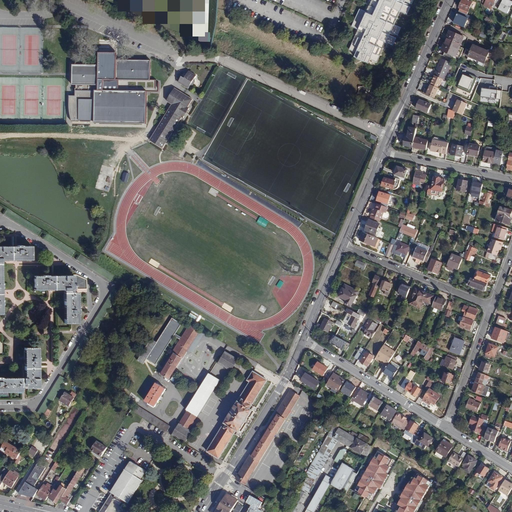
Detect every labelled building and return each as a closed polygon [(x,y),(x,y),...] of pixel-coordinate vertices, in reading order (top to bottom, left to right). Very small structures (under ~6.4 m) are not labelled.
[(371,0),(366,11),(360,9),(352,26),(358,29),(349,49),(356,52),(354,56),(368,62),(370,58),(377,62),(386,42),(393,44),(396,38),(389,35),(391,31),(397,34),(400,27),(393,24),(400,10),(407,14),(410,7),(403,4),(405,0),(411,3),(413,0),(371,0)] [(429,10),(431,0),(419,0),(418,4),(419,4),(418,7),(429,10)] [(461,8),(460,12),(467,15),(472,3),(466,0),(462,0),(459,8),(461,8)] [(484,6),(494,11),(497,4),(499,0),(483,0),(483,2),(485,3),(484,6)] [(499,0),(497,4),(500,6),(499,9),(508,13),(511,4),(511,2),(507,0),(499,0)] [(460,12),(459,11),(454,23),(464,27),(469,16),(467,15),(460,12)] [(450,31),(445,41),(459,47),(464,37),(450,31)] [(502,31),(498,38),(504,41),(507,34),(502,31)] [(459,47),(445,41),(441,51),(455,57),(459,47)] [(489,51),(469,43),(464,55),(484,63),(489,51)] [(71,121),(94,121),(94,123),(145,124),(146,92),(119,92),(119,80),(150,80),(150,61),(116,60),(116,53),(98,53),(98,65),(73,65),(73,85),(76,85),(76,90),(75,90),(75,96),(69,96),(69,101),(70,113),(71,121)] [(435,75),(435,76),(443,79),(444,80),(452,63),(442,59),(435,75)] [(195,78),(196,76),(189,71),(187,75),(184,73),(178,83),(188,89),(190,86),(193,85),(196,81),(195,78)] [(473,79),(463,75),(459,86),(469,90),(473,79)] [(443,79),(435,76),(434,77),(435,77),(434,79),(434,78),(431,85),(439,89),(443,79)] [(431,85),(429,88),(428,90),(427,90),(426,89),(423,93),(435,98),(439,89),(431,85)] [(193,99),(175,89),(167,101),(172,104),(150,141),(163,149),(182,117),(184,118),(190,109),(188,108),(193,99)] [(484,106),(495,107),(496,104),(510,106),(511,99),(496,97),(495,103),(492,102),(493,92),(485,91),(485,92),(482,92),(481,98),(484,98),(484,106)] [(428,113),(431,105),(420,100),(416,108),(428,113)] [(453,111),(455,112),(463,115),(468,104),(466,103),(460,100),(458,100),(457,104),(455,107),(453,111)] [(404,145),(413,147),(415,138),(417,129),(410,127),(408,136),(406,136),(404,145)] [(415,138),(413,147),(426,150),(428,140),(415,138)] [(448,147),(449,143),(447,143),(438,141),(438,139),(437,138),(435,138),(434,138),(433,140),(431,151),(438,152),(438,151),(440,151),(440,153),(442,153),(442,151),(447,152),(448,147)] [(470,144),(467,155),(478,157),(480,146),(470,144)] [(453,145),(452,147),(451,154),(451,156),(461,158),(464,147),(453,145)] [(496,153),(494,164),(501,165),(501,164),(504,165),(506,156),(503,155),(504,152),(497,150),(496,153)] [(484,162),(494,164),(496,153),(486,151),(484,162)] [(398,167),(395,177),(404,180),(407,170),(398,167)] [(416,171),(413,184),(420,185),(420,183),(425,184),(427,175),(422,175),(422,173),(416,171)] [(393,189),(396,182),(385,178),(383,186),(393,189)] [(442,191),(444,180),(435,178),(433,189),(442,191)] [(466,192),(468,182),(459,180),(457,190),(466,192)] [(482,191),(483,184),(475,183),(474,190),(482,191)] [(388,204),(391,196),(380,193),(378,201),(382,202),(382,205),(387,206),(388,204)] [(489,204),(490,199),(483,197),(482,202),(480,201),(479,204),(490,207),(490,204),(489,204)] [(375,208),(370,218),(381,222),(383,217),(388,219),(390,218),(392,215),(391,213),(388,212),(390,207),(387,206),(382,205),(379,204),(377,208),(375,208)] [(37,235),(41,229),(7,208),(4,214),(37,235)] [(510,218),(511,213),(500,210),(497,221),(510,224),(511,219),(510,218)] [(376,234),(380,224),(370,220),(366,231),(376,234)] [(499,225),(494,223),(492,232),(496,233),(495,237),(504,239),(507,230),(498,228),(499,225)] [(405,233),(415,237),(417,231),(414,230),(413,232),(406,229),(405,233)] [(379,239),(363,232),(360,240),(375,247),(379,239)] [(71,256),(75,250),(46,233),(43,238),(71,256)] [(503,242),(493,239),(488,252),(497,255),(499,249),(500,250),(503,242)] [(385,255),(389,257),(394,245),(390,243),(385,255)] [(408,254),(410,256),(415,245),(411,244),(410,247),(400,243),(397,251),(407,255),(408,254)] [(472,246),(469,245),(464,255),(463,258),(470,261),(472,254),(475,255),(477,248),(472,246)] [(31,259),(31,246),(0,246),(0,313),(1,314),(0,260),(31,259)] [(422,260),(428,262),(432,252),(417,247),(414,257),(418,258),(416,262),(420,264),(422,260)] [(497,255),(488,252),(486,251),(484,255),(489,257),(488,258),(496,261),(498,256),(497,255)] [(110,281),(114,275),(80,254),(76,260),(110,281)] [(463,258),(464,255),(460,254),(459,257),(453,254),(447,268),(452,270),(453,268),(458,270),(463,258)] [(438,273),(442,263),(433,259),(429,269),(438,273)] [(475,279),(488,284),(491,276),(478,271),(475,279)] [(76,289),(86,289),(86,279),(76,274),(73,274),(73,275),(34,276),(34,289),(64,289),(64,323),(77,323),(77,293),(72,293),(72,289),(73,289),(73,286),(75,286),(76,289)] [(370,295),(374,297),(378,285),(380,278),(376,276),(373,283),(374,283),(370,295)] [(485,291),(488,284),(475,279),(471,278),(469,285),(485,291)] [(381,288),(386,290),(389,292),(392,284),(384,281),(381,288)] [(407,297),(411,287),(402,284),(398,293),(403,295),(401,300),(405,301),(407,297)] [(359,292),(345,285),(340,296),(347,300),(346,304),(351,307),(359,292)] [(93,335),(120,292),(114,288),(87,331),(93,335)] [(430,304),(433,296),(416,289),(410,304),(421,308),(424,301),(430,304)] [(447,300),(437,296),(433,307),(443,311),(447,300)] [(341,305),(334,301),(332,306),(338,309),(341,305)] [(474,319),(478,310),(470,307),(470,308),(465,306),(463,310),(467,311),(465,316),(474,319)] [(465,316),(464,316),(461,326),(471,329),(474,319),(465,316)] [(505,323),(506,319),(499,316),(496,323),(507,328),(508,324),(505,323)] [(352,319),(351,323),(350,325),(354,327),(359,319),(354,317),(352,319)] [(326,318),(320,329),(329,333),(334,322),(326,318)] [(363,324),(363,325),(367,328),(364,333),(372,338),(376,332),(374,331),(377,325),(367,319),(363,324)] [(180,325),(172,320),(147,357),(154,362),(180,325)] [(190,324),(159,373),(169,379),(199,330),(190,324)] [(504,342),(508,331),(496,327),(492,338),(504,342)] [(406,335),(394,328),(392,332),(404,339),(406,335)] [(343,348),(346,350),(351,344),(333,335),(329,343),(342,349),(343,348)] [(415,339),(406,335),(404,339),(407,341),(408,340),(412,343),(415,339)] [(69,374),(90,339),(84,336),(63,370),(69,374)] [(451,351),(460,354),(461,351),(465,342),(455,338),(451,351)] [(419,341),(415,339),(412,343),(409,349),(413,351),(419,341)] [(431,347),(419,341),(413,351),(409,356),(413,359),(417,353),(417,352),(419,348),(428,352),(431,347)] [(384,344),(376,357),(382,361),(382,360),(384,361),(384,362),(388,364),(389,363),(396,352),(384,344)] [(495,356),(498,347),(490,344),(486,353),(487,354),(486,356),(491,358),(492,355),(495,356)] [(355,357),(359,360),(364,350),(365,350),(361,347),(355,357)] [(434,349),(431,347),(428,352),(424,358),(428,361),(432,355),(431,354),(434,349)] [(24,378),(0,378),(0,391),(21,391),(21,386),(24,386),(24,387),(38,387),(38,348),(24,348),(24,378)] [(171,435),(184,443),(191,432),(188,430),(219,379),(209,373),(221,355),(212,349),(194,378),(203,384),(195,396),(171,435)] [(364,350),(359,360),(368,365),(374,356),(364,350)] [(237,359),(225,352),(218,363),(231,370),(237,359)] [(445,365),(453,368),(456,361),(447,357),(446,360),(447,361),(445,365)] [(328,368),(318,362),(313,369),(324,376),(328,368)] [(488,372),(491,365),(484,362),(481,370),(488,372)] [(389,373),(389,374),(394,377),(399,369),(389,363),(388,364),(385,370),(389,373)] [(249,408),(251,405),(266,380),(252,372),(247,380),(249,382),(207,451),(218,458),(233,433),(235,430),(238,432),(252,410),(249,408)] [(443,381),(451,384),(454,376),(446,372),(443,381)] [(479,372),(476,382),(483,384),(486,375),(479,372)] [(338,391),(345,380),(334,373),(327,385),(338,391)] [(306,374),(302,381),(315,389),(319,382),(306,374)] [(37,413),(43,417),(44,415),(47,409),(66,379),(60,375),(37,413)] [(410,382),(410,381),(407,379),(402,387),(405,389),(410,382)] [(356,387),(347,381),(341,391),(350,396),(356,387)] [(421,389),(410,382),(405,389),(416,396),(421,389)] [(483,384),(476,382),(473,391),(486,396),(490,387),(486,386),(483,384)] [(154,406),(165,389),(156,383),(145,401),(154,406)] [(327,390),(323,387),(316,398),(321,401),(327,390)] [(369,394),(359,388),(351,400),(354,402),(355,401),(363,406),(364,404),(363,404),(367,398),(369,394)] [(425,398),(432,402),(435,404),(440,396),(430,389),(425,398)] [(299,396),(290,390),(237,479),(246,484),(299,396)] [(108,400),(109,397),(99,391),(97,394),(108,400)] [(69,406),(74,398),(65,393),(61,401),(69,406)] [(383,402),(375,397),(370,405),(378,410),(383,402)] [(466,408),(478,412),(481,403),(475,401),(476,400),(470,398),(466,408)] [(170,426),(134,403),(130,410),(135,413),(166,432),(170,426)] [(393,422),(398,413),(399,412),(388,405),(382,415),(391,420),(389,423),(392,424),(393,422)] [(405,429),(409,422),(406,420),(407,418),(398,413),(393,422),(405,429)] [(481,418),(473,416),(470,423),(474,424),(472,430),(479,433),(480,432),(484,434),(486,427),(483,426),(485,420),(481,418)] [(415,443),(419,437),(413,433),(418,425),(411,420),(403,432),(413,438),(411,441),(415,444),(415,443)] [(352,448),(359,436),(352,432),(351,433),(350,435),(348,433),(333,425),(330,431),(318,453),(323,456),(324,456),(328,458),(338,441),(352,448)] [(489,440),(490,440),(494,429),(489,427),(487,431),(486,435),(485,438),(486,439),(486,440),(488,441),(489,440)] [(494,429),(490,440),(492,441),(491,442),(493,443),(494,442),(495,442),(496,439),(497,440),(501,431),(494,429)] [(421,438),(419,437),(415,443),(425,449),(427,446),(428,447),(433,438),(425,432),(423,435),(421,438)] [(355,450),(363,436),(360,434),(359,436),(352,448),(355,450)] [(369,440),(363,436),(355,450),(361,454),(367,444),(369,440)] [(508,451),(511,441),(503,438),(499,448),(508,451)] [(4,440),(0,447),(0,451),(16,460),(21,449),(4,440)] [(91,450),(101,456),(107,447),(96,441),(91,450)] [(453,445),(447,441),(446,443),(443,441),(437,451),(446,456),(453,445)] [(367,457),(372,447),(371,447),(367,444),(361,454),(367,457)] [(28,453),(34,456),(38,450),(32,446),(28,453)] [(335,459),(338,462),(346,452),(342,449),(335,459)] [(55,462),(59,464),(65,454),(61,452),(55,462)] [(459,467),(467,453),(464,452),(461,457),(454,452),(448,461),(459,467)] [(300,490),(308,494),(311,487),(321,470),(328,458),(324,456),(323,456),(318,453),(306,475),(308,475),(300,490)] [(389,459),(379,454),(376,459),(373,457),(358,485),(360,487),(357,493),(366,498),(366,496),(367,497),(370,491),(374,493),(378,486),(381,488),(388,474),(386,473),(389,467),(386,465),(389,459)] [(477,460),(468,455),(461,467),(470,472),(477,460)] [(55,462),(45,479),(46,480),(53,470),(54,471),(59,464),(55,462)] [(76,474),(82,464),(80,462),(73,472),(76,474)] [(111,493),(124,501),(128,503),(142,480),(140,479),(145,471),(131,462),(111,493)] [(38,463),(19,494),(29,497),(35,488),(33,487),(45,467),(38,463)] [(326,475),(323,481),(330,484),(334,487),(346,493),(357,474),(353,472),(354,469),(343,463),(334,479),(326,475)] [(74,478),(77,480),(80,477),(82,478),(84,475),(82,473),(86,466),(82,464),(76,474),(74,478)] [(489,468),(482,464),(481,467),(479,466),(475,474),(478,476),(479,473),(484,476),(489,468)] [(5,479),(3,482),(11,487),(17,478),(9,472),(7,475),(5,478),(5,479)] [(503,476),(495,472),(487,485),(495,490),(503,476)] [(427,480),(418,475),(416,478),(413,477),(410,482),(407,481),(396,504),(400,506),(398,510),(401,511),(409,511),(410,511),(414,511),(428,486),(425,484),(427,480)] [(51,487),(53,488),(60,477),(58,476),(51,487)] [(75,484),(77,480),(74,478),(58,503),(62,505),(62,504),(66,506),(72,496),(69,494),(73,487),(75,488),(77,485),(75,484)] [(511,488),(511,483),(505,480),(499,489),(508,495),(511,488)] [(313,511),(330,484),(323,481),(307,509),(313,511)] [(37,495),(46,500),(52,490),(43,484),(37,495)] [(53,498),(52,500),(57,503),(66,489),(61,486),(57,491),(54,489),(50,496),(53,498)] [(29,497),(34,498),(38,490),(35,488),(29,497)] [(300,490),(287,511),(300,511),(304,505),(302,504),(308,494),(300,490)] [(122,503),(124,501),(111,493),(99,511),(104,511),(114,498),(122,503)] [(231,511),(238,500),(227,493),(215,511),(231,511)] [(260,511),(261,511),(258,509),(262,503),(250,496),(246,503),(251,506),(247,511),(260,511)]
